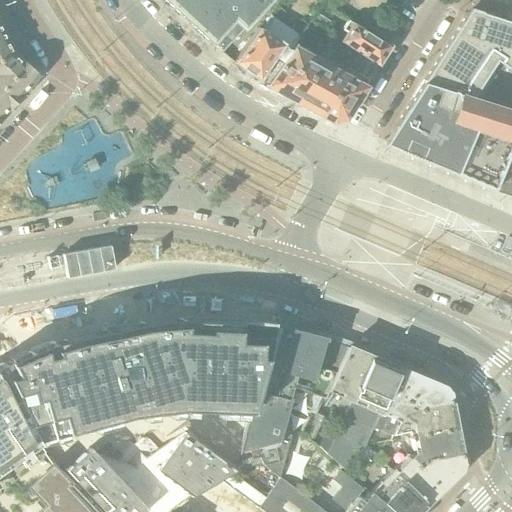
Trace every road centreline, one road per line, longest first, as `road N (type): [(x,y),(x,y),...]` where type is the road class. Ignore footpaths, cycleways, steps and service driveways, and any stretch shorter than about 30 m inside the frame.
road 1 (residential): [(295,263),(169,232),(0,253)]
road 2 (residential): [(8,304),(191,275),(284,291)]
road 3 (residential): [(345,160),(233,102),(181,64),(125,0)]
road 4 (residential): [(284,291),(455,361),(511,413)]
road 5 (residential): [(511,369),(452,330),(295,263)]
road 6 (residential): [(0,160),(38,124),(61,86),(62,70),(23,0)]
road 7 (residential): [(345,160),(451,0)]
